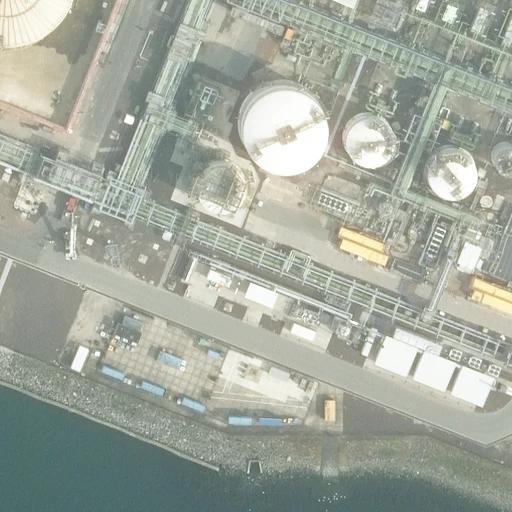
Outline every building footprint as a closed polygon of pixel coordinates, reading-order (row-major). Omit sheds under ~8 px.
[(0,0),(0,39),(5,39),(18,37),(31,33),(42,26),(52,17),(60,7),(63,0),(0,0)] [(253,89),(243,96),(237,105),(233,116),(232,125),(233,134),(236,144),(242,153),(256,164),(266,167),(282,167),(293,164),(302,157),(309,150),(314,141),(317,128),(315,112),(308,100),(299,91),(290,86),(275,83),(263,85),(253,89)] [(363,113),(355,116),(349,121),(345,128),(343,135),(343,143),(346,151),(351,157),(358,161),(366,163),(374,162),(381,160),(387,155),(391,148),(393,140),(393,132),(390,125),(385,119),(378,115),(370,113),(363,113)] [(503,144),(499,145),(495,148),(493,152),(492,156),(492,161),(494,165),(496,168),(500,171),(505,172),(509,171),(511,170),(511,144),(507,143),(503,144)] [(446,147),(438,150),(432,155),(428,162),(426,169),(427,177),(430,185),(435,191),(441,195),(449,197),(457,196),(464,193),(470,188),(474,182),(476,174),(476,166),(473,159),(468,153),(461,149),(454,147),(446,147)] [(511,234),(497,230),(483,269),(511,279),(511,234)]
